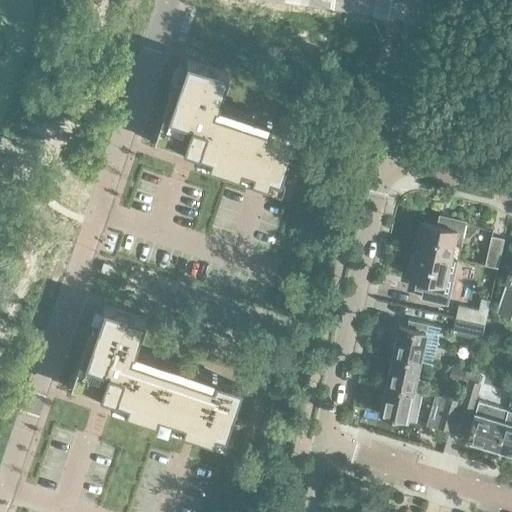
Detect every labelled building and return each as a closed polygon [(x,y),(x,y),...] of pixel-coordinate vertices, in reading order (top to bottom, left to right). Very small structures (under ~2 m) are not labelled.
[(270,29),(282,30),(285,6),(273,4),(270,29)] [(283,33),(329,35),(331,10),(289,8),(288,20),(284,20),(283,33)] [(171,85),(157,126),(168,130),(164,141),(184,148),(185,147),(196,150),(192,161),(223,172),(224,168),(239,173),(241,166),(253,170),(250,177),(267,183),(270,175),(279,179),(296,129),(270,120),(267,127),(212,108),(215,100),(217,101),(227,71),(187,57),(176,87),(171,85)] [(419,220),(413,247),(456,257),(464,219),(439,214),(437,223),(419,220)] [(490,234),(484,264),(496,266),(503,237),(490,234)] [(448,294),(456,257),(413,247),(407,275),(416,277),(414,287),(448,294)] [(511,260),(496,308),(511,313),(511,260)] [(458,303),(455,316),(484,322),(489,298),(480,297),(478,308),(458,303)] [(88,331),(74,372),(85,376),(81,387),(101,394),(102,393),(113,396),(109,407),(140,417),(141,414),(156,419),(158,412),(183,420),(181,427),(212,438),(215,431),(224,434),(241,384),(216,376),(214,375),(212,382),(130,354),(132,347),(134,348),(144,317),(103,303),(93,333),(88,331)] [(484,322),(455,316),(451,332),(481,338),(484,322)] [(398,324),(392,353),(420,359),(432,362),(440,325),(408,318),(407,326),(398,324)] [(392,353),(386,382),(413,388),(420,359),(392,353)] [(464,369),(450,366),(448,376),(462,379),(464,369)] [(479,381),(478,381),(480,374),(469,370),(467,379),(458,407),(471,411),(479,381)] [(386,382),(379,411),(407,417),(413,388),(386,382)] [(448,429),(456,400),(444,396),(436,425),(448,429)] [(466,437),(496,446),(504,419),(507,408),(478,399),(474,410),(466,437)] [(504,419),(496,446),(511,451),(511,409),(507,408),(504,419)] [(215,511),(217,506),(195,499),(191,511),(215,511)] [(358,511),(389,511),(390,510),(361,502),(358,511)]
